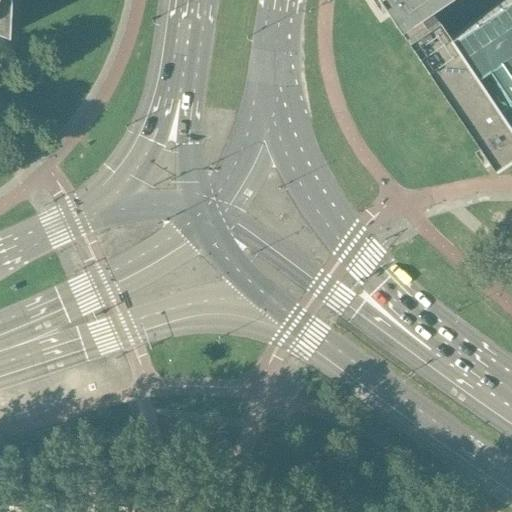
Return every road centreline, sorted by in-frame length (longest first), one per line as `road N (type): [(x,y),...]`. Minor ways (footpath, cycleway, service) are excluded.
road 1 (primary): [(421,340),(311,185),(284,126),(275,72)]
road 2 (secondary): [(0,352),(197,309),(296,319)]
road 3 (primary): [(296,319),(511,477)]
road 4 (secondary): [(421,340),(338,299),(205,210)]
road 5 (secondary): [(0,337),(145,255),(205,210)]
road 6 (secondary): [(179,88),(129,173),(75,221)]
road 7 (secondary): [(205,210),(243,157),(275,72)]
road 8 (primary): [(205,210),(237,269),(296,319)]
road 9 (secondary): [(205,210),(146,205),(75,221)]
road 10 (primary): [(179,88),(205,210)]
